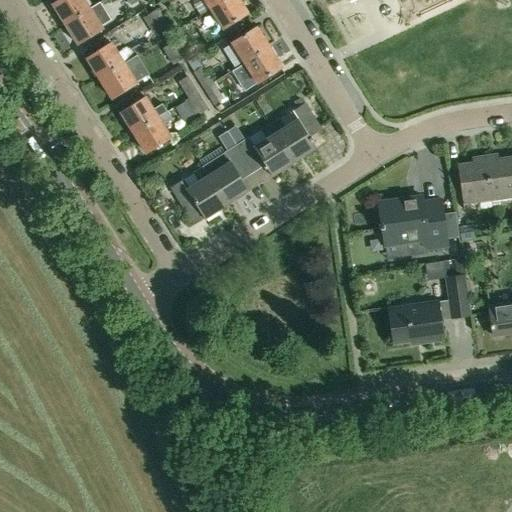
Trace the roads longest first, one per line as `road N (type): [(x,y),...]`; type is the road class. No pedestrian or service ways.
road 1 (secondary): [(511,382),(276,411),(201,380),(139,300)]
road 2 (residential): [(181,277),(7,0)]
road 3 (secondary): [(139,300),(0,93)]
road 4 (residential): [(181,277),(374,156)]
road 5 (residential): [(374,156),(276,0)]
road 6 (residential): [(374,156),(435,126),(511,113)]
